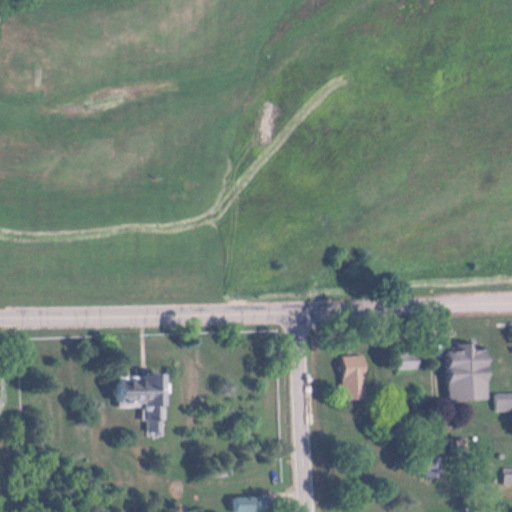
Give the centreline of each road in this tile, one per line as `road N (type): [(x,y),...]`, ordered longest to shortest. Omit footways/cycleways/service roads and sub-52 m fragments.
road 1 (secondary): [(0,318),(511,301)]
road 2 (residential): [(294,312),(303,511)]
